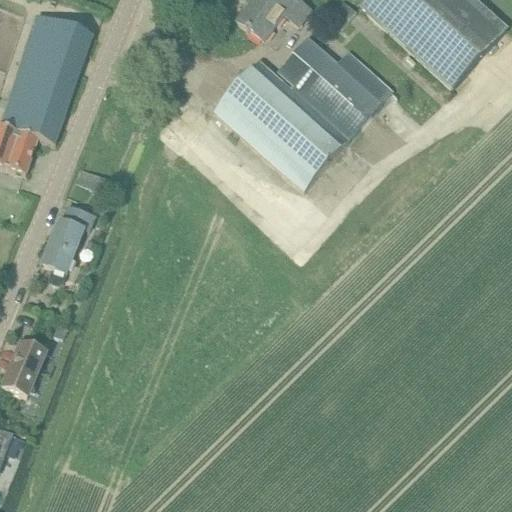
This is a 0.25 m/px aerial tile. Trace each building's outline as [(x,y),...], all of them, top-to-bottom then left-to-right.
[(308,13),(290,0),(256,0),(237,26),(263,45),(283,19),(297,29),(308,13)] [(467,0),(370,0),(361,11),(451,92),(504,33),(467,0)] [(355,16),(343,4),(334,14),(338,18),(331,26),(339,34),(355,16)] [(0,170),(7,173),(26,179),(37,144),(55,150),(93,40),(74,34),(38,22),(1,132),(0,131),(0,170)] [(306,36),(274,72),(346,138),(393,93),(343,49),(330,56),(306,36)] [(258,67),(214,116),(305,197),(346,150),(258,67)] [(82,173),(76,187),(100,196),(105,183),(82,173)] [(64,188),(60,197),(78,207),(83,199),(64,188)] [(58,224),(40,269),(51,274),(49,281),(49,282),(49,283),(49,284),(50,285),(50,286),(51,287),(52,288),(53,288),(54,289),(55,289),(56,289),(57,289),(58,289),(59,289),(60,289),(61,288),(62,288),(62,287),(63,287),(66,279),(84,234),(89,236),(95,221),(86,218),(68,211),(62,226),(58,224)] [(62,343),(67,332),(58,328),(53,339),(62,343)] [(0,368),(5,370),(12,349),(3,346),(0,354),(0,368)] [(1,390),(20,398),(27,401),(46,357),(39,354),(20,346),(15,359),(17,360),(12,370),(10,369),(1,390)] [(0,464),(3,466),(5,459),(14,462),(18,452),(21,453),(25,444),(0,434),(0,464)]
